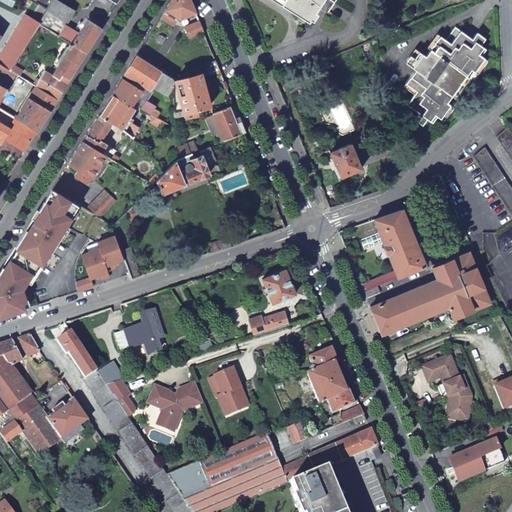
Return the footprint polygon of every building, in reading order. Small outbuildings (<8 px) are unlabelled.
[(80,22),(74,31),(66,26),(75,11),(57,0),(53,0),(47,10),(39,24),(61,38),(73,45),(86,53),(102,28),(87,18),(84,24),(80,22)] [(171,0),(165,11),(173,16),(179,20),(197,13),(191,0),(171,0)] [(280,0),(309,18),(317,5),(329,12),(336,0),(280,0)] [(173,16),(165,11),(158,22),(166,27),(173,16)] [(0,64),(10,71),(39,24),(26,16),(4,51),(0,48),(0,36),(4,31),(0,28),(0,64)] [(191,37),(205,31),(200,22),(187,27),(191,37)] [(57,99),(86,53),(73,45),(54,75),(42,68),(61,38),(39,24),(10,71),(15,74),(35,86),(57,99)] [(413,121),(421,126),(426,120),(431,124),(436,117),(440,119),(441,117),(450,105),(447,102),(459,86),(471,69),(474,72),(484,58),(481,56),(485,49),(480,46),(485,39),(477,33),(472,40),(455,27),(445,41),(440,36),(425,56),(419,52),(414,59),(410,56),(404,63),(415,71),(405,84),(416,92),(405,105),(418,114),(413,121)] [(138,54),(125,74),(150,89),(154,83),(179,98),(181,84),(176,77),(138,54)] [(222,74),(217,61),(203,66),(209,79),(222,74)] [(15,74),(10,71),(0,64),(0,75),(10,82),(15,74)] [(136,107),(177,132),(178,123),(158,111),(161,107),(145,97),(150,89),(125,74),(112,95),(135,110),(136,107)] [(204,75),(183,79),(190,110),(179,113),(178,118),(189,115),(190,120),(203,117),(202,113),(201,108),(211,106),(204,75)] [(311,79),(302,84),(305,91),(314,87),(311,79)] [(37,131),(57,99),(35,86),(16,118),(37,131)] [(128,137),(132,140),(140,127),(129,120),(135,110),(112,95),(99,116),(121,131),(128,137)] [(225,140),(246,132),(235,105),(214,113),(225,140)] [(25,150),(37,131),(16,118),(0,108),(0,141),(3,137),(25,150)] [(99,116),(83,141),(101,152),(107,143),(102,140),(107,131),(121,139),(119,142),(124,145),(128,137),(121,131),(99,116)] [(511,131),(509,127),(505,130),(498,136),(511,158),(511,131)] [(90,179),(106,155),(101,152),(83,141),(68,165),(90,179)] [(352,144),(331,152),(342,179),(363,170),(352,144)] [(511,186),(486,146),(474,156),(511,214),(511,186)] [(175,159),(165,171),(156,180),(161,193),(209,175),(200,150),(175,159)] [(63,173),(59,179),(64,182),(68,177),(63,173)] [(95,187),(87,181),(86,184),(76,179),(75,181),(92,192),(95,187)] [(79,206),(52,189),(35,217),(40,221),(37,227),(31,223),(0,272),(0,274),(3,276),(1,282),(0,288),(0,291),(0,317),(23,311),(21,304),(25,302),(21,290),(20,286),(23,280),(26,283),(29,284),(79,206)] [(131,208),(124,215),(132,221),(138,215),(131,208)] [(401,208),(374,218),(397,277),(424,266),(401,208)] [(40,221),(35,217),(31,223),(37,227),(40,221)] [(212,253),(241,243),(238,234),(208,244),(212,253)] [(98,244),(100,249),(108,271),(116,268),(115,266),(114,264),(118,263),(125,260),(122,251),(121,249),(117,237),(98,244)] [(141,276),(131,248),(126,249),(122,251),(125,260),(132,279),(141,276)] [(100,249),(82,256),(90,279),(97,277),(101,276),(102,278),(102,280),(110,277),(108,271),(100,249)] [(191,253),(193,259),(200,257),(198,251),(191,253)] [(436,278),(369,307),(382,335),(449,308),(453,318),(490,303),(469,252),(432,268),(436,278)] [(294,294),(285,270),(262,280),(271,303),(294,294)] [(77,288),(77,292),(78,293),(94,288),(90,279),(76,285),(77,288)] [(376,285),(363,290),(365,296),(379,291),(376,285)] [(155,340),(161,338),(153,311),(139,315),(142,326),(112,335),(117,352),(142,344),(145,354),(158,351),(155,340)] [(261,320),(265,332),(279,327),(287,325),(282,313),(261,320)] [(96,371),(70,332),(56,341),(66,355),(69,353),(86,379),(96,371)] [(42,351),(30,335),(19,338),(32,357),(37,353),(42,351)] [(331,338),(313,345),(317,355),(331,350),(335,348),(331,338)] [(40,455),(89,419),(76,400),(49,419),(10,366),(21,362),(12,341),(0,344),(0,400),(23,432),(40,455)] [(198,354),(210,350),(208,343),(196,347),(198,354)] [(337,364),(331,350),(317,355),(308,359),(311,368),(310,369),(309,371),(309,373),(305,375),(317,405),(322,402),(323,404),(324,404),(325,405),(328,405),(331,414),(353,405),(348,390),(345,392),(334,365),(337,364)] [(449,355),(421,367),(428,382),(440,377),(443,384),(448,396),(449,398),(447,410),(468,413),(471,413),(473,403),(470,402),(471,396),(467,387),(463,389),(459,378),(454,366),(449,355)] [(105,384),(121,379),(110,363),(97,373),(105,384)] [(221,394),(216,396),(224,415),(243,407),(235,388),(240,386),(232,367),(213,374),(221,394)] [(84,380),(173,511),(190,511),(182,500),(166,474),(122,410),(117,402),(105,384),(97,373),(96,371),(86,379),(84,380)] [(215,396),(216,396),(221,394),(213,374),(207,377),(215,396)] [(462,376),(459,378),(463,389),(467,387),(462,376)] [(511,378),(500,384),(494,386),(503,409),(506,407),(511,404),(511,378)] [(133,393),(123,379),(121,379),(105,384),(117,402),(122,410),(127,416),(137,409),(137,407),(130,395),(133,393)] [(182,412),(203,404),(194,382),(178,389),(175,394),(176,397),(170,400),(167,398),(170,392),(161,388),(153,406),(161,410),(158,415),(162,417),(158,425),(173,431),(182,412)] [(443,384),(437,387),(442,398),(448,396),(443,384)] [(146,403),(153,406),(161,388),(154,385),(146,403)] [(235,388),(243,407),(248,406),(240,386),(235,388)] [(0,432),(8,444),(23,432),(0,400),(0,432)] [(364,415),(361,408),(331,420),(334,427),(364,415)] [(468,413),(447,410),(446,418),(467,420),(468,413)] [(293,444),(306,438),(300,424),(287,429),(293,444)] [(491,429),(462,441),(464,447),(493,435),(491,429)] [(376,446),(370,430),(354,436),(357,441),(341,448),(336,450),(341,462),(366,450),(376,446)] [(166,474),(182,500),(277,459),(266,434),(222,451),(166,474)] [(505,461),(495,438),(449,457),(459,481),(505,461)] [(334,445),(308,455),(315,472),(326,468),(341,462),(336,450),(334,445)] [(376,446),(366,450),(371,461),(381,456),(376,446)] [(115,479),(125,472),(112,453),(99,465),(115,479)] [(280,467),(288,484),(291,483),(315,472),(308,455),(280,467)] [(182,500),(190,511),(222,511),(288,484),(280,467),(277,459),(182,500)] [(344,511),(326,468),(315,472),(291,483),(295,494),(293,495),(299,511),(344,511)] [(12,511),(4,500),(0,503),(0,511),(12,511)]
